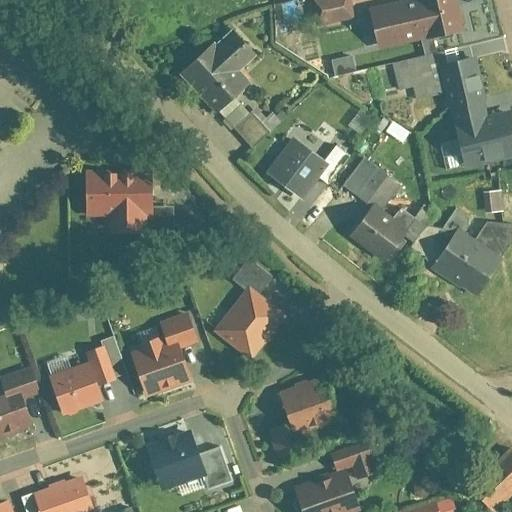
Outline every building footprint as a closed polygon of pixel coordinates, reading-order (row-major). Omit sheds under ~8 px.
[(424,0),(369,11),(376,51),(456,36),(448,0),(424,0)] [(321,6),(323,31),(352,30),(351,4),(321,6)] [(205,54),(176,80),(215,122),(244,95),(231,81),(257,58),(236,34),(209,58),(205,54)] [(391,65),(398,101),(452,90),(460,133),(501,125),(487,54),(453,61),(452,54),(391,65)] [(243,97),(223,118),(255,149),(275,128),(243,97)] [(460,133),(467,171),(511,162),(511,123),(501,125),(460,133)] [(299,195),(323,161),(293,140),(269,174),(299,195)] [(90,164),(91,221),(112,221),(112,235),(148,234),(148,221),(160,221),(159,163),(90,164)] [(363,168),(344,190),(363,205),(381,184),(363,168)] [(380,202),(350,238),(387,268),(416,233),(380,202)] [(460,233),(436,270),(480,300),(504,263),(460,233)] [(251,290),(259,296),(273,279),(250,259),(235,276),(251,290)] [(216,329),(252,361),(287,322),(259,296),(251,290),(216,329)] [(164,320),(170,345),(200,338),(194,313),(164,320)] [(136,345),(140,361),(137,362),(147,400),(194,389),(184,349),(170,353),(166,338),(136,345)] [(109,344),(92,351),(103,380),(121,373),(109,344)] [(95,365),(53,382),(67,418),(110,400),(95,365)] [(34,367),(0,378),(5,393),(39,382),(34,367)] [(281,394),(294,437),(340,422),(327,380),(281,394)] [(0,399),(0,435),(35,423),(24,391),(0,399)] [(265,434),(276,467),(298,460),(287,427),(265,434)] [(161,490),(207,477),(211,490),(242,482),(232,446),(209,453),(203,431),(149,446),(161,490)] [(330,453),(337,477),(368,468),(361,444),(330,453)] [(469,492),(491,511),(502,511),(511,501),(511,444),(469,492)] [(33,492),(39,511),(96,511),(84,474),(33,492)] [(298,498),(303,511),(362,511),(352,481),(298,498)] [(412,511),(457,511),(451,496),(412,511)] [(19,501),(22,511),(37,511),(32,497),(19,501)] [(0,508),(0,511),(19,511),(16,503),(0,508)]
